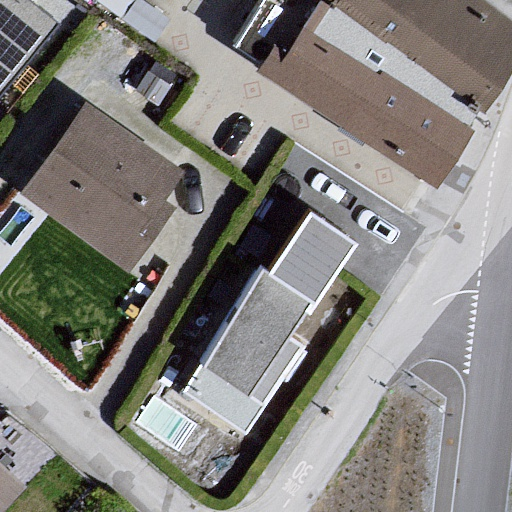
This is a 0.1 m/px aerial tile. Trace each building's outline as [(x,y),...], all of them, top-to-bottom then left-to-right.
[(0,0),(0,94),(58,24),(28,0),(0,0)] [(420,183),(511,52),(511,16),(488,0),(305,0),(257,69),(420,183)] [(74,110),(12,199),(116,270),(178,181),(74,110)] [(309,211),(267,269),(308,296),(349,239),(309,211)] [(267,269),(260,264),(196,361),(245,393),(308,296),(267,269)] [(0,511),(20,490),(0,473),(0,511)]
